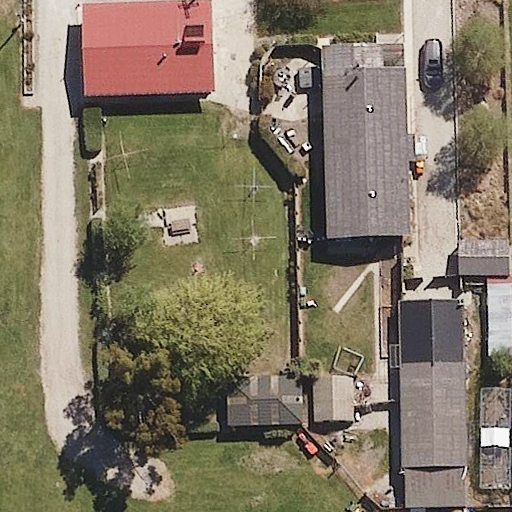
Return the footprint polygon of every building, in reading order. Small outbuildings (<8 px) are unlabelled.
[(230,19),(111,23),(115,124),(233,120),(230,19)] [(436,82),(348,85),(354,253),(442,250),(436,82)] [(194,293),(197,208),(138,206),(135,291),(194,293)] [(494,511),(487,316),(435,318),(441,511),(494,511)] [(303,372),(228,376),(231,445),(243,444),(245,480),(309,477),(303,372)]
